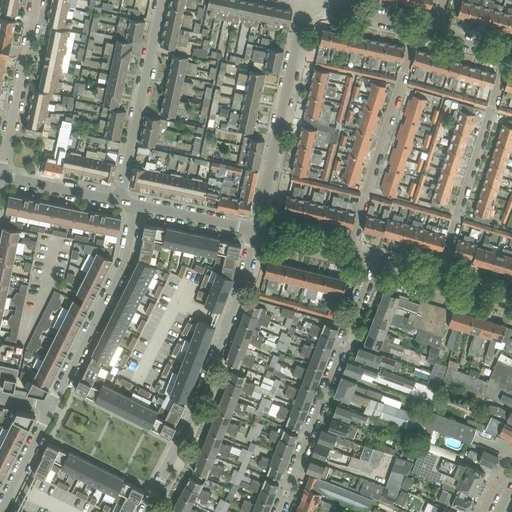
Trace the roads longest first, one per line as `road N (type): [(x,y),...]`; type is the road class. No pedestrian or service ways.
road 1 (residential): [(151,511),(183,446),(257,231)]
road 2 (residential): [(376,263),(278,511)]
road 3 (residential): [(439,281),(507,51)]
road 4 (residential): [(350,254),(415,26)]
road 5 (residential): [(257,231),(305,2)]
road 6 (residential): [(48,402),(122,265),(134,205)]
road 7 (residential): [(119,199),(159,0)]
road 8 (residential): [(0,173),(35,0)]
road 9 (residential): [(257,231),(134,205)]
road 10 (residential): [(119,199),(0,176)]
